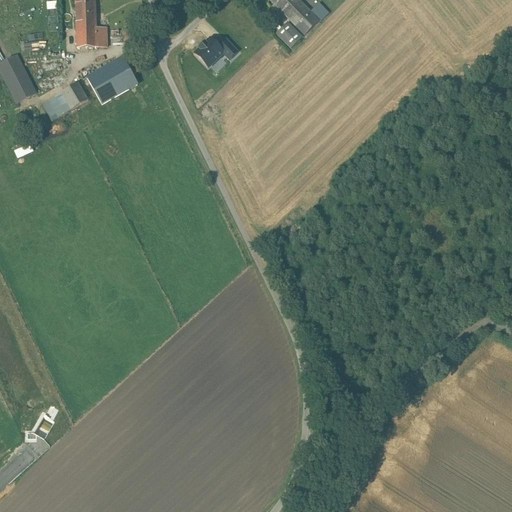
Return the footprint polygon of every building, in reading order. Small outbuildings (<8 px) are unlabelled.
[(93,0),(73,0),(74,21),(94,21),(93,0)] [(310,10),(300,0),(266,0),(287,21),(274,33),(291,51),(329,13),(318,2),(310,10)] [(94,21),(74,21),(74,49),(106,48),(106,20),(94,21)] [(133,23),(122,24),(124,42),(134,41),(133,23)] [(217,47),(210,40),(194,55),(208,68),(223,54),(223,53),(217,47)] [(237,53),(225,40),(217,47),(223,53),(223,54),(229,61),(237,53)] [(35,94),(16,56),(0,64),(0,72),(16,104),(35,94)] [(122,58),(86,78),(102,106),(138,85),(122,58)] [(77,84),(41,104),(51,122),(87,101),(77,84)]
